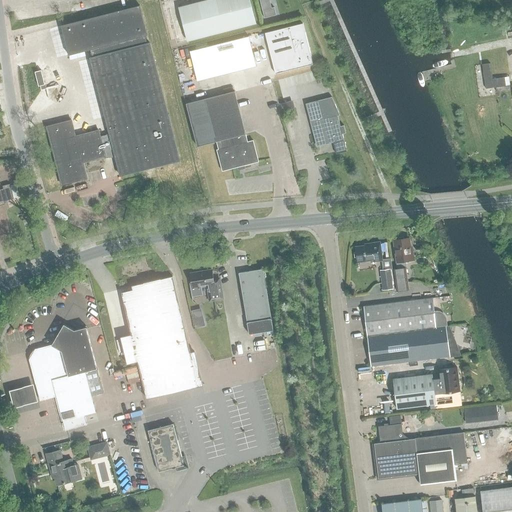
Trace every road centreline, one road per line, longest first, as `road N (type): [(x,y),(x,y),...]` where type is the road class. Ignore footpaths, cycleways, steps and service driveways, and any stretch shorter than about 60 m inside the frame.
road 1 (unclassified): [(364,511),(324,218)]
road 2 (tertiary): [(55,266),(159,236),(324,218)]
road 3 (unclassified): [(55,266),(14,124),(0,25)]
road 4 (tertiary): [(324,218),(511,201)]
